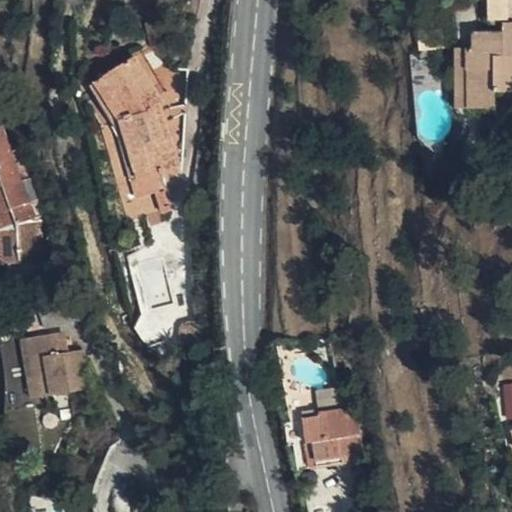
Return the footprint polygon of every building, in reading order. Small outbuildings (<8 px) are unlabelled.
[(148,23),(152,47),(162,46),(157,22),(148,23)] [(474,49),(468,49),(468,108),(494,109),(494,92),(511,91),(511,23),(503,23),(503,32),(474,32),(474,49)] [(468,108),(468,49),(457,48),(455,109),(468,108)] [(163,103),(135,56),(92,86),(120,134),(137,197),(157,192),(165,190),(160,172),(166,170),(157,144),(166,141),(154,108),(160,105),(163,103)] [(179,165),(160,105),(154,108),(166,141),(157,144),(166,170),(179,165)] [(3,125),(0,125),(0,222),(1,226),(2,263),(8,263),(9,284),(39,283),(44,263),(42,198),(26,147),(12,151),(3,125)] [(165,190),(157,192),(163,212),(172,209),(165,190)] [(174,342),(183,340),(181,327),(185,323),(197,322),(195,311),(179,316),(172,326),(174,342)] [(183,340),(201,336),(197,322),(185,323),(181,327),(183,340)] [(62,353),(58,332),(23,339),(29,377),(37,378),(39,396),(89,388),(84,349),(70,351),(62,353)] [(66,332),(58,332),(62,353),(70,351),(66,332)] [(37,378),(29,377),(33,397),(39,396),(37,378)] [(305,419),(308,441),(314,441),(317,459),(352,456),(364,455),(357,408),(321,413),(322,417),(305,419)] [(314,441),(308,441),(311,467),(352,462),(352,456),(317,459),(314,441)] [(352,456),(352,462),(353,472),(366,470),(364,455),(352,456)]
